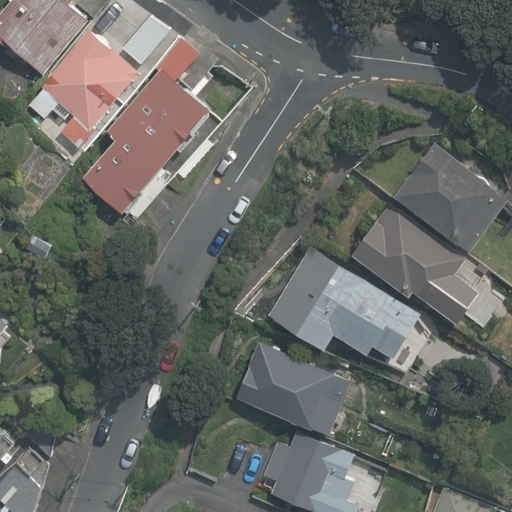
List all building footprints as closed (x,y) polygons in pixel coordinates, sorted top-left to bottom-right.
[(69,0),(6,0),(0,8),(0,40),(40,74),(87,17),(68,1),(69,0)] [(145,9),(121,40),(144,57),(167,25),(145,9)] [(138,67),(88,26),(40,85),(90,126),(138,67)] [(213,109),(161,64),(105,128),(116,137),(83,175),(124,210),(213,109)] [(433,140),(393,193),(468,250),(508,197),(433,140)] [(387,200),(349,252),(408,296),(413,289),(432,303),(465,257),(387,200)] [(422,311),(310,245),(270,312),(325,344),(332,331),(368,352),(371,347),(393,359),(422,311)] [(0,314),(0,331),(8,322),(0,314)] [(353,377),(259,340),(237,396),(331,433),(353,377)] [(0,421),(0,453),(16,434),(0,421)] [(356,451),(297,428),(291,443),(277,438),(262,474),(278,480),(273,491),(313,507),(315,503),(339,511),(344,511),(358,479),(346,474),(356,451)] [(496,511),(498,510),(444,489),(434,511),(496,511)]
